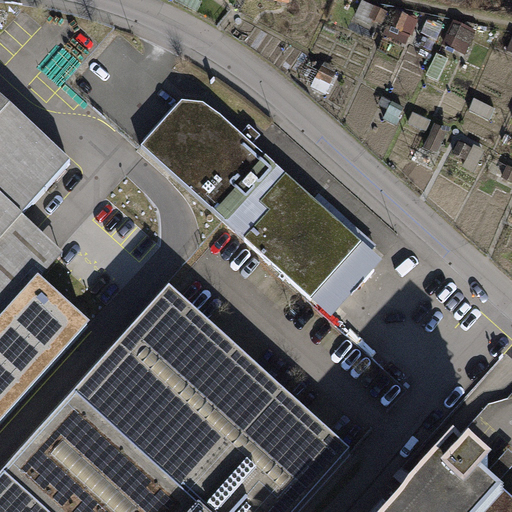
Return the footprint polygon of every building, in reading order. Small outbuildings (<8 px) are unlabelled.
[(284,9),(265,0),(224,0),(222,6),(274,30),(284,9)] [(511,52),(511,46),(499,41),(491,63),(505,69),(511,52)] [(338,76),(325,69),(313,94),(326,101),(338,76)] [(1,247),(72,167),(0,102),(0,428),(91,327),(29,273),(1,247)] [(404,111),(386,103),(369,138),(387,147),(404,111)] [(224,223),(334,322),(382,269),(207,113),(183,111),(146,154),(224,223)] [(450,135),(438,129),(430,145),(443,151),(450,135)] [(471,155),(461,149),(455,160),(465,166),(471,155)] [(170,294),(0,483),(0,511),(296,511),(348,454),(170,294)] [(452,469),(413,511),(511,511),(511,508),(486,485),(493,478),(471,459),(458,474),(452,469)]
